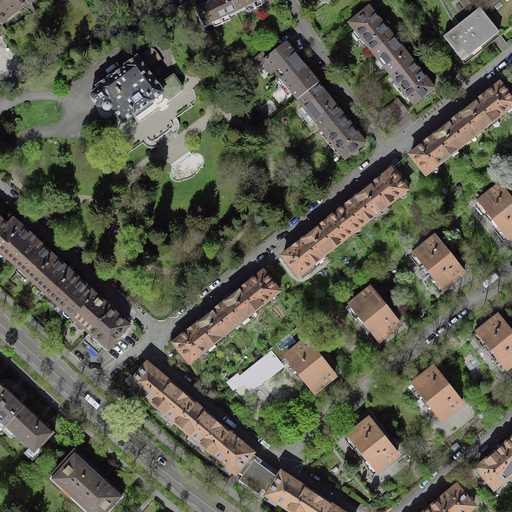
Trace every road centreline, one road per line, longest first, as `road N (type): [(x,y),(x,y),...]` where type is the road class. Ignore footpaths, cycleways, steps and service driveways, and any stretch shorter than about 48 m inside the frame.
road 1 (residential): [(511,270),(279,456)]
road 2 (primary): [(0,323),(216,511)]
road 3 (residential): [(159,332),(0,183)]
road 4 (residential): [(0,79),(175,0)]
road 5 (residential): [(390,150),(241,268)]
road 6 (residential): [(290,0),(342,91),(390,150)]
road 7 (residential): [(279,456),(145,344)]
road 8 (residential): [(511,52),(390,150)]
